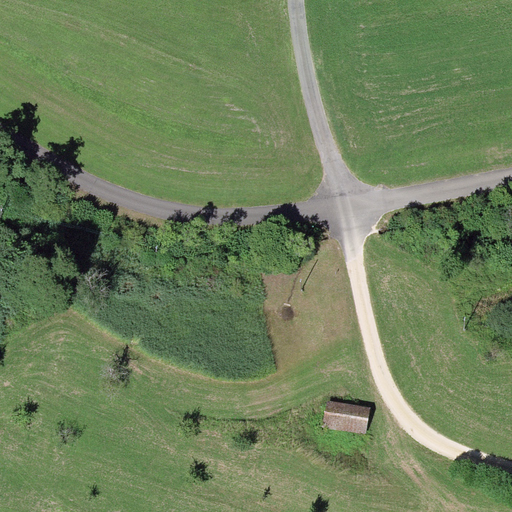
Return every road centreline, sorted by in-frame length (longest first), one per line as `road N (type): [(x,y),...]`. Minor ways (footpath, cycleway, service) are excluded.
road 1 (track): [(339,207),(221,217),(121,201),(0,133)]
road 2 (track): [(511,473),(432,442),(398,412),(374,369),(339,207)]
road 3 (track): [(339,207),(305,96),(291,0)]
road 4 (track): [(511,174),(339,207)]
